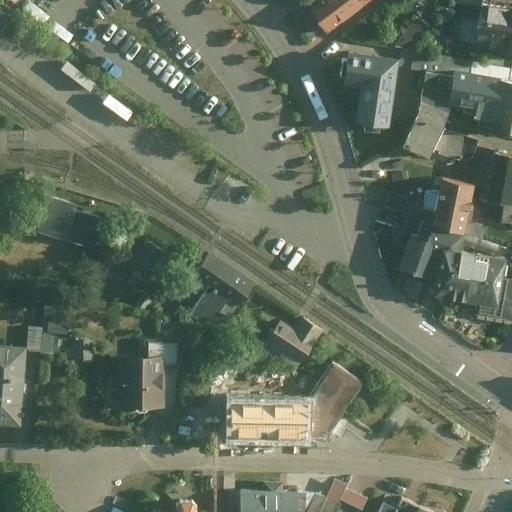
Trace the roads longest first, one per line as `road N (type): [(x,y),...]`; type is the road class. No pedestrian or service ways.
road 1 (residential): [(253,0),(313,89),(373,286),(391,309),(505,392)]
road 2 (residential): [(88,466),(203,459),(343,464),(505,484)]
